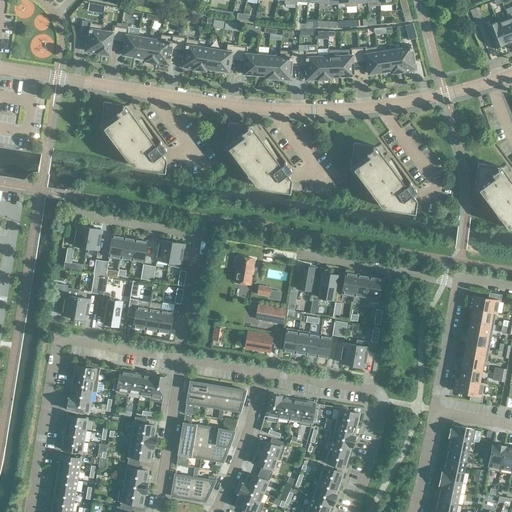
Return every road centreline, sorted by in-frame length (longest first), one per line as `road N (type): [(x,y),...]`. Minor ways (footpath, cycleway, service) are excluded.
road 1 (residential): [(487,81),(379,107),(269,109),(0,67)]
road 2 (residential): [(182,360),(59,341),(29,511)]
road 3 (residential): [(78,212),(197,233),(182,360)]
road 4 (residential): [(352,511),(383,396),(264,371)]
road 5 (residential): [(455,285),(298,256)]
road 6 (residential): [(182,360),(156,511)]
road 7 (residential): [(214,511),(264,371)]
road 8 (residential): [(455,285),(434,410)]
